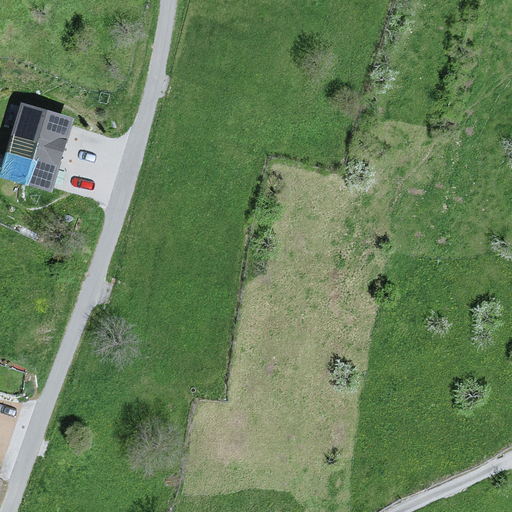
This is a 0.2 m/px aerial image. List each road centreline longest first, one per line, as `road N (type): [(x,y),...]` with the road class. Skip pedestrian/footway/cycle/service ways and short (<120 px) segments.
road 1 (residential): [(6,511),(137,148),(168,0)]
road 2 (track): [(511,459),(396,511)]
